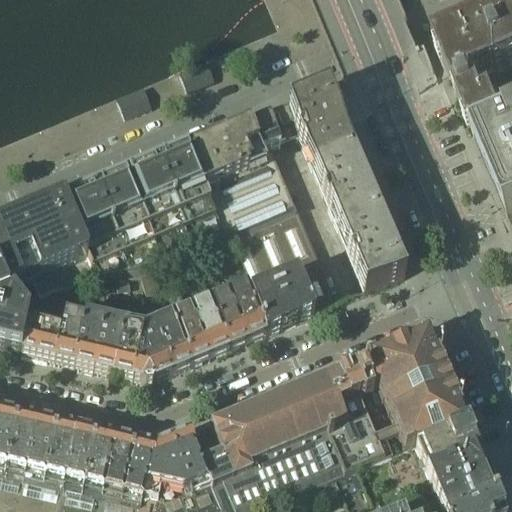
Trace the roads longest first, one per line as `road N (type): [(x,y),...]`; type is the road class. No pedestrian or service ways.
road 1 (residential): [(469,287),(141,426),(0,393)]
road 2 (residential): [(0,203),(405,28)]
road 3 (tertiary): [(469,287),(351,0)]
